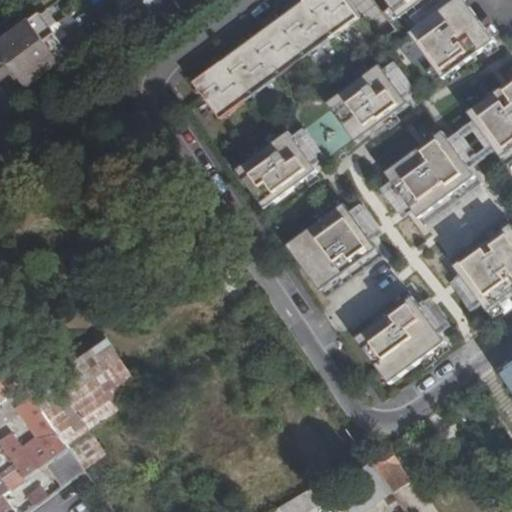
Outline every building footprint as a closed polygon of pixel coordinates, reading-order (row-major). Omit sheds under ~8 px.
[(181,0),(201,19),(219,0),(181,0)] [(360,20),(345,0),(313,0),(197,85),(223,120),(360,20)] [(386,0),(402,20),(411,14),(429,0),(386,0)] [(429,0),(411,14),(423,29),(454,6),(449,0),(429,0)] [(498,43),(466,0),(462,0),(454,6),(423,29),(413,36),(447,81),(498,43)] [(0,43),(0,52),(3,56),(21,81),(28,90),(72,57),(41,14),(0,43)] [(21,81),(3,56),(0,57),(0,58),(3,63),(0,65),(0,85),(13,77),(17,83),(21,81)] [(387,73),(408,102),(419,94),(398,65),(387,73)] [(387,73),(384,68),(332,106),(359,144),(411,106),(408,102),(387,73)] [(511,87),(472,116),(478,123),(499,152),(510,167),(511,165),(511,87)] [(452,142),(474,171),(499,152),(478,123),(452,142)] [(307,131),(296,139),(317,168),(328,160),(307,131)] [(452,142),(446,134),(390,176),(396,184),(417,213),(428,227),(484,186),(474,171),(452,142)] [(296,139),(293,135),(240,173),(268,211),(321,173),(317,168),(296,139)] [(417,213),(396,184),(385,192),(406,221),(417,213)] [(353,215),(347,207),(290,248),(327,299),(384,258),(375,245),(353,215)] [(364,207),(353,215),(375,245),(386,237),(364,207)] [(511,224),(510,222),(453,262),(463,277),(485,307),(490,314),(511,298),(511,224)] [(266,298),(238,257),(216,271),(243,313),(266,298)] [(485,307),(463,277),(453,285),(474,315),(485,307)] [(421,308),(411,293),(355,334),(392,385),(448,344),(443,337),(421,308)] [(432,300),(421,308),(443,337),(454,329),(432,300)] [(73,452),(88,474),(110,459),(95,434),(135,407),(127,395),(140,386),(111,343),(34,395),(73,452)] [(0,372),(12,364),(1,348),(0,348),(0,372)] [(0,409),(29,389),(12,364),(0,372),(0,409)] [(511,365),(499,374),(511,391),(511,365)] [(21,473),(30,485),(60,462),(73,452),(34,395),(32,392),(26,398),(31,405),(22,412),(43,442),(29,453),(17,435),(2,446),(21,473)] [(405,464),(395,450),(377,463),(399,496),(414,486),(402,466),(405,464)] [(60,462),(74,483),(88,474),(73,452),(60,462)] [(368,465),(364,459),(355,466),(359,471),(368,465)] [(0,480),(0,511),(16,511),(12,504),(32,488),(30,485),(21,473),(8,482),(5,477),(0,480)] [(282,511),(309,511),(328,499),(319,487),(282,511)]
